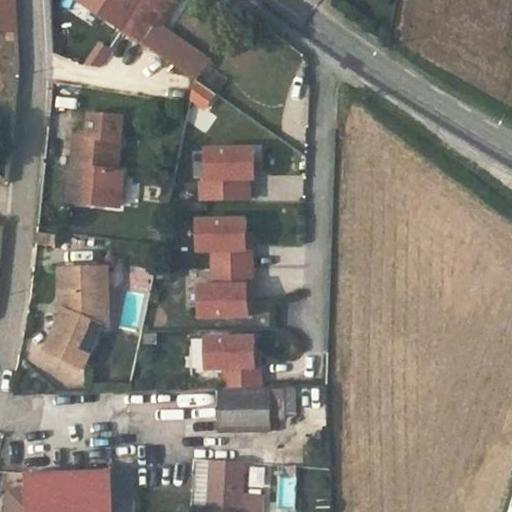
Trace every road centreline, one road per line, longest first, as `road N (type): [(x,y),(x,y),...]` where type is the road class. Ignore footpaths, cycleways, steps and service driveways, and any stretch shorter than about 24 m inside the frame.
road 1 (unclassified): [(0,385),(33,125),(32,0)]
road 2 (residential): [(315,341),(325,35)]
road 3 (tertiary): [(325,35),(511,153)]
